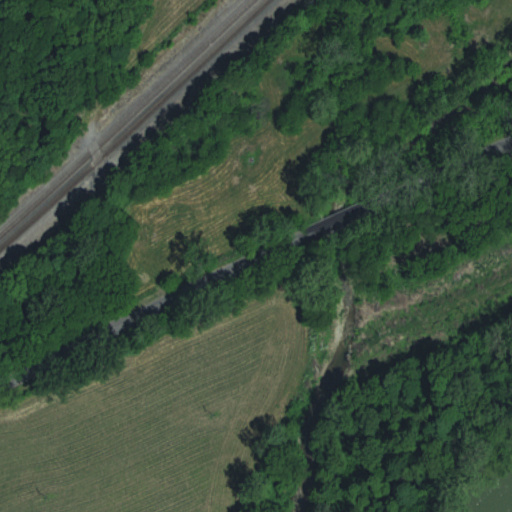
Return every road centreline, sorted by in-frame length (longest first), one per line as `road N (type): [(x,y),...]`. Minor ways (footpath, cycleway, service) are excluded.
road 1 (residential): [(0,387),(323,228)]
road 2 (residential): [(397,193),(511,140)]
